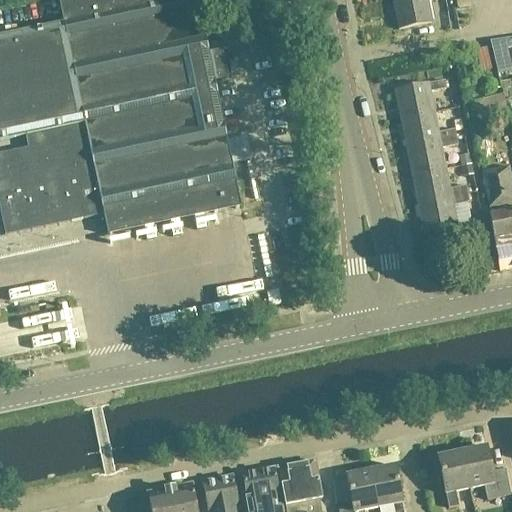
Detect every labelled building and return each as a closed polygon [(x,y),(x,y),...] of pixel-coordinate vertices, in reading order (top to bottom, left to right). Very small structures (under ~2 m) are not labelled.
[(62,25),(0,38),(0,143),(24,138),(27,151),(0,156),(0,222),(3,238),(4,239),(16,236),(84,222),(81,209),(100,205),(105,230),(107,239),(240,211),(239,208),(238,200),(232,175),(228,152),(213,83),(227,80),(221,51),(207,54),(195,0),(56,0),(57,0),(60,16),(62,25)] [(427,3),(443,0),(442,0),(410,0),(392,4),(398,33),(432,25),(427,3)] [(399,123),(434,116),(430,95),(445,92),(443,84),(393,94),(399,123)] [(501,96),(467,106),(472,125),(507,114),(501,96)] [(405,151),(455,141),(454,133),(438,136),(434,116),(399,123),(405,151)] [(410,179),(445,172),(441,152),(457,148),(455,141),(405,151),(410,179)] [(248,150),(235,153),(239,166),(251,163),(248,150)] [(511,190),(509,171),(482,176),(488,211),(511,206),(511,190)] [(416,208),(467,198),(465,190),(449,193),(445,172),(410,179),(416,208)] [(467,198),(416,208),(422,237),(457,230),(453,209),(468,206),(467,198)] [(511,212),(487,217),(499,275),(511,272),(511,212)] [(485,450),(461,455),(469,492),(483,489),(486,503),(509,498),(504,472),(490,475),(485,450)] [(469,492),(461,455),(437,460),(447,511),(458,509),(455,495),(469,492)] [(314,464),(298,467),(305,511),(319,511),(317,503),(321,502),(314,464)] [(305,511),(298,467),(277,471),(284,511),(305,511)] [(402,511),(394,469),(369,474),(377,511),(392,509),(392,511),(402,511)] [(279,511),(273,472),(241,478),(245,502),(243,502),(244,511),(279,511)] [(375,511),(377,511),(369,474),(346,479),(351,504),(336,507),(337,511),(375,511)] [(236,511),(230,480),(202,485),(206,511),(236,511)] [(195,511),(191,488),(147,496),(149,511),(195,511)]
